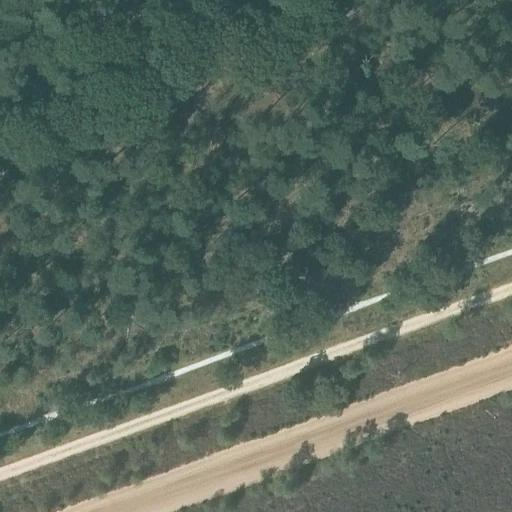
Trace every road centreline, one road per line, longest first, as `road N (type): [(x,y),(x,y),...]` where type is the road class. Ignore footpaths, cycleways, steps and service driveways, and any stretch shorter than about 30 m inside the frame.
road 1 (track): [(0,474),(511,289)]
road 2 (unknown): [(454,0),(281,82),(193,134),(97,223),(0,288)]
road 3 (track): [(105,511),(511,364)]
